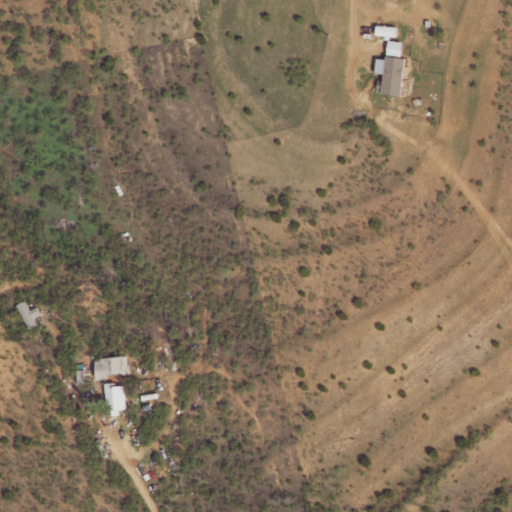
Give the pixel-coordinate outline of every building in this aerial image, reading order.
[(396,26),(376,25),(375,35),(396,36),(396,26)] [(403,41),(388,40),(386,54),(401,55),(403,41)] [(402,95),(404,58),(375,56),(374,73),(383,74),(382,84),(376,84),(376,93),(402,95)] [(37,325),(34,317),(40,315),(37,306),(29,309),(26,300),(18,303),(27,329),(37,325)] [(117,378),(117,374),(128,373),(127,356),(94,357),(95,379),(117,378)] [(126,413),(124,383),(104,384),(106,414),(126,413)]
